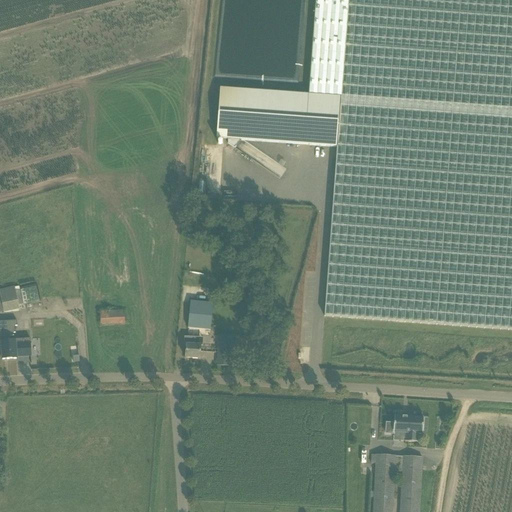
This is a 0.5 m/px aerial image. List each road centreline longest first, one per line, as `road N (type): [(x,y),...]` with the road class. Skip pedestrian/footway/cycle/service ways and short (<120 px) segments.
road 1 (unclassified): [(0,386),(177,379),(511,398)]
road 2 (unknown): [(320,386),(325,205),(321,182),(300,174)]
